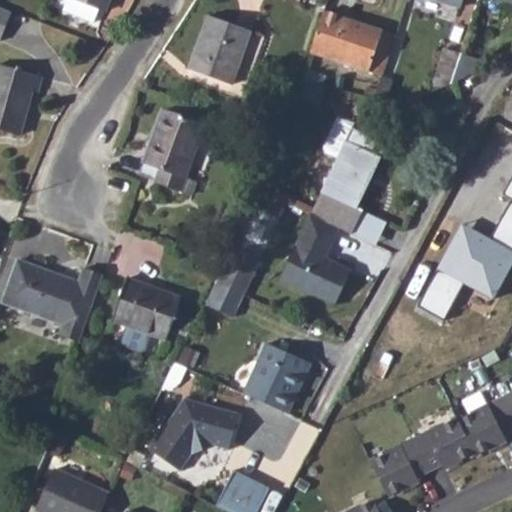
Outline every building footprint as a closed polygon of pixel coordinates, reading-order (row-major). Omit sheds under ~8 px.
[(96,6),(79,0),(62,0),(60,9),(91,20),(96,6)] [(79,0),(96,6),(103,9),(106,0),(79,0)] [(205,11),(185,65),(228,80),(248,27),(205,11)] [(323,12),(310,52),(380,75),(393,35),(392,34),(323,12)] [(445,51),(433,89),(454,78),(461,56),(445,51)] [(0,64),(0,131),(18,136),(31,91),(37,92),(42,76),(0,64)] [(160,109),(142,162),(156,167),(151,180),(189,193),(194,179),(184,175),(202,123),(160,109)] [(334,163),(308,218),(335,230),(349,236),(359,212),(354,209),(381,147),(350,131),(352,126),(334,124),(320,152),(322,157),(334,163)] [(142,162),(137,175),(151,180),(156,167),(142,162)] [(282,197),(279,204),(308,218),(311,211),(282,197)] [(335,230),(308,218),(278,281),(333,307),(348,273),(321,260),(335,230)] [(232,244),(210,304),(240,314),(261,255),(232,244)] [(81,280),(19,260),(4,304),(66,324),(63,335),(81,342),(106,273),(86,266),(81,280)] [(128,278),(114,318),(169,337),(183,297),(128,278)] [(482,306),(472,323),(489,333),(499,316),(482,306)] [(275,411),(277,409),(283,391),(280,389),(287,372),(292,374),(298,361),(290,357),(261,344),(238,394),(275,411)] [(283,391),(277,409),(281,411),(301,364),(298,361),(292,374),(283,391)] [(280,389),(283,391),(292,374),(287,372),(280,389)] [(511,395),(499,402),(511,430),(511,395)] [(184,401),(171,429),(200,443),(213,415),(184,401)] [(511,430),(499,402),(456,422),(470,455),(473,458),(503,442),(501,437),(511,431),(511,430)] [(455,420),(411,441),(426,471),(439,465),(442,470),(470,455),(456,422),(455,420)] [(411,441),(368,462),(384,495),(385,497),(415,482),(414,477),(426,471),(411,441)] [(251,511),(265,481),(227,466),(212,503),(233,511),(251,511)] [(97,511),(105,493),(52,470),(34,510),(39,511),(97,511)] [(375,511),(370,501),(347,511),(375,511)]
